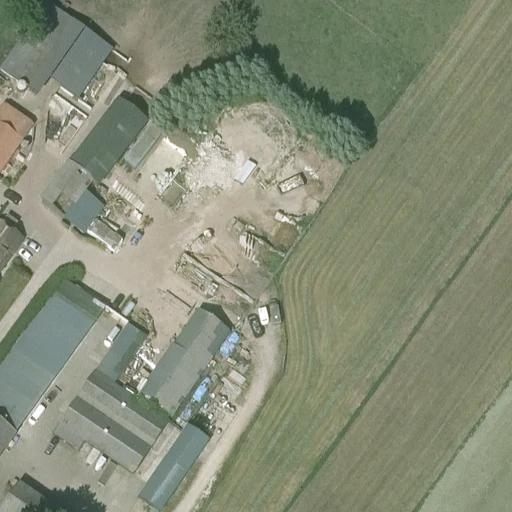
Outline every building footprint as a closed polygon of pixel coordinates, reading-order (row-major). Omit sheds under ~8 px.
[(53,7),(8,74),(42,97),(53,82),(80,101),(116,49),(53,7)] [(64,219),(87,235),(107,205),(77,184),(84,173),(105,187),(150,120),(116,97),(45,202),(66,217),(64,219)] [(0,173),(22,142),(0,127),(0,173)] [(0,273),(22,241),(0,224),(0,273)] [(198,297),(224,252),(208,242),(204,248),(186,237),(162,276),(198,297)] [(0,364),(0,426),(12,436),(91,325),(49,295),(0,364)] [(197,312),(138,397),(162,413),(171,420),(210,362),(229,334),(197,312)] [(94,373),(51,435),(77,452),(84,442),(132,476),(168,423),(94,373)] [(146,484),(136,499),(154,511),(158,511),(208,440),(187,425),(182,433),(146,484)] [(12,436),(0,426),(0,457),(15,437),(12,436)] [(56,511),(17,485),(0,510),(0,511),(56,511)]
